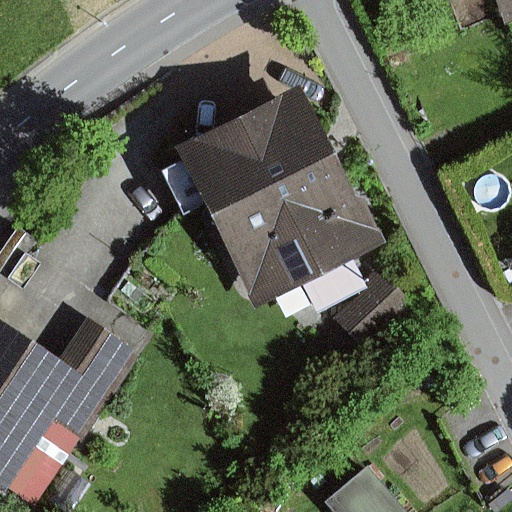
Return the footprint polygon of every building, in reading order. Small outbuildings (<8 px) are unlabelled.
[(511,0),(494,0),(504,24),(511,20),(511,0)] [(176,149),(256,309),(382,246),(373,227),(376,216),(373,203),(365,192),(354,189),(302,86),(176,149)] [(414,308),(378,270),(331,315),(366,353),(414,308)] [(0,319),(0,491),(6,495),(56,421),(84,440),(142,354),(88,318),(60,359),(0,319)] [(334,511),(410,511),(369,466),(327,503),(334,511)]
